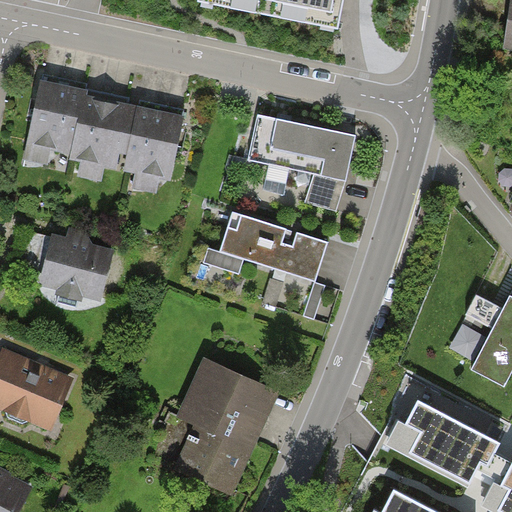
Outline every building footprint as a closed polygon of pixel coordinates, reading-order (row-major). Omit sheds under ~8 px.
[(340,30),(345,0),(198,0),(198,2),(340,30)] [(56,160),(74,164),(88,97),(89,90),(46,81),(28,166),(50,171),(56,160)] [(74,164),(122,174),(136,107),(88,97),(74,164)] [(136,107),(122,174),(172,184),(187,118),(136,107)] [(357,135),(258,116),(249,162),(315,174),(306,202),(337,213),(347,181),(357,135)] [(423,205),(417,225),(427,228),(433,208),(423,205)] [(334,244),(236,214),(224,254),(322,284),(334,244)] [(114,251),(56,237),(44,289),(102,303),(114,251)] [(511,372),(511,295),(504,308),(478,294),(467,314),(494,329),(472,369),(505,386),(511,372)] [(73,376),(4,351),(0,362),(0,415),(52,434),(73,376)] [(277,393),(202,361),(176,423),(193,430),(175,471),(233,496),(277,393)] [(419,399),(407,423),(422,431),(411,452),(470,483),(481,463),(489,467),(501,443),(419,399)] [(511,511),(511,461),(489,504),(506,511),(511,511)] [(19,511),(30,487),(0,473),(0,511),(19,511)] [(441,511),(395,488),(382,511),(441,511)]
